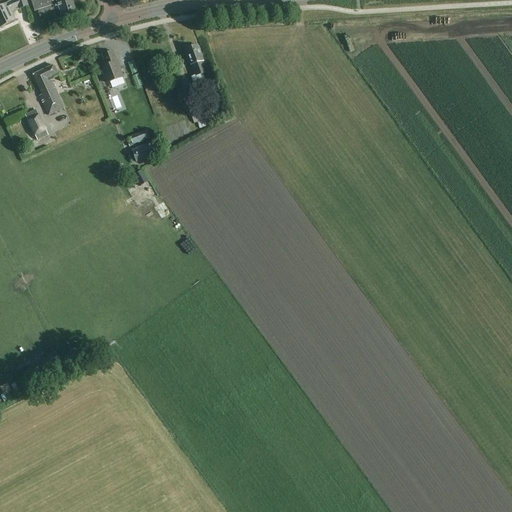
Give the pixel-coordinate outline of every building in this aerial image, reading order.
[(28,5),(25,0),(11,0),(10,1),(11,3),(0,7),(0,28),(1,28),(2,28),(5,27),(5,25),(14,21),(9,11),(18,7),(19,8),(28,5)] [(42,25),(77,14),(71,0),(30,0),(35,12),(38,11),(42,25)] [(195,76),(194,77),(192,77),(194,84),(205,81),(203,75),(207,73),(203,62),(204,62),(198,45),(184,49),(190,66),(191,66),(195,76)] [(102,56),(108,70),(103,72),(107,84),(123,77),(119,66),(118,66),(113,52),(102,56)] [(134,62),(128,64),(132,75),(138,72),(134,62)] [(56,78),(59,77),(54,66),(33,76),(42,95),(39,97),(48,117),(64,109),(51,82),(54,80),(53,78),(56,77),(56,78)] [(138,75),(132,77),(136,88),(142,86),(138,75)] [(121,104),(124,113),(133,110),(129,101),(121,104)] [(205,108),(190,114),(194,124),(197,123),(200,129),(212,124),(205,108)] [(37,111),(25,116),(34,136),(36,135),(39,140),(47,136),(45,131),(46,130),(37,111)] [(151,159),(158,156),(152,142),(131,151),(135,163),(151,158),(151,159)] [(134,176),(140,186),(148,182),(141,171),(134,176)] [(28,366),(36,382),(36,383),(46,378),(46,377),(38,361),(28,366)]
